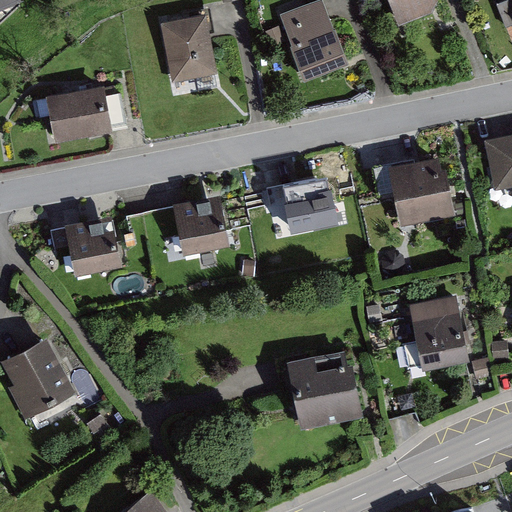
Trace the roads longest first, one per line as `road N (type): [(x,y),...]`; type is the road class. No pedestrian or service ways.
road 1 (residential): [(511,96),(0,199)]
road 2 (tertiary): [(327,511),(511,429)]
